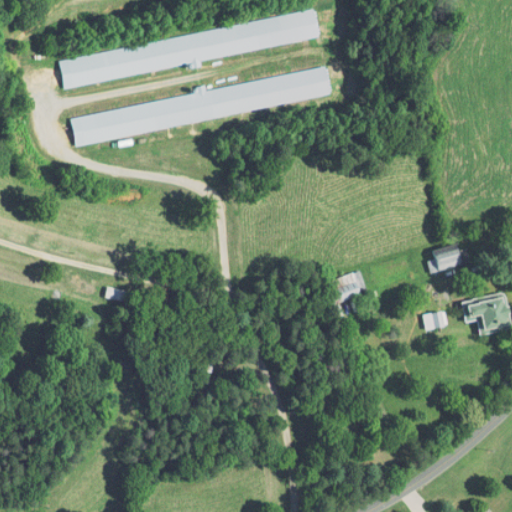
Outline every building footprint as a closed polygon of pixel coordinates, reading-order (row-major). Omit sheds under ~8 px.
[(197,59),(314,37),(309,11),(54,57),(59,87),(197,62),(197,59)] [(68,143),(327,97),(322,67),(202,88),(202,83),(193,85),(194,93),(64,116),(68,143)] [(421,255),(426,272),(453,263),(447,246),(421,255)] [(326,304),(364,290),(356,268),(318,282),(326,304)] [(455,302),(458,321),(470,319),(472,330),(498,326),(497,318),(502,317),(501,310),(494,311),(492,296),(455,302)] [(419,328),(442,325),(441,309),(417,312),(419,328)]
